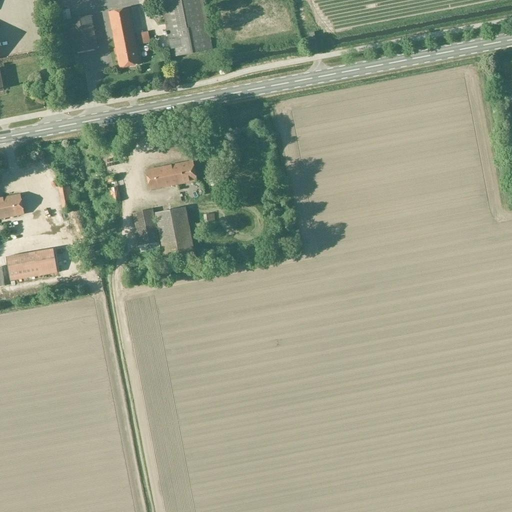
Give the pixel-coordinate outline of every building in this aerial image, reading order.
[(161,0),(173,57),(212,50),(202,0),(161,0)] [(299,36),(305,36),(305,2),(301,3),(296,3),(288,7),(288,17),(285,10),(279,13),(279,12),(275,15),(267,15),(266,13),(263,13),(255,17),(255,24),(260,33),(268,33),(274,30),(275,32),(280,30),(284,38),(296,38),(299,36)] [(119,67),(139,64),(128,9),(108,12),(119,67)] [(74,53),(97,49),(91,15),(67,20),(74,53)] [(139,45),(150,43),(147,32),(137,34),(139,45)] [(194,161),(148,170),(152,190),(198,181),(194,161)] [(110,203),(120,201),(115,176),(105,178),(110,203)] [(63,212),(74,210),(69,185),(59,187),(63,212)] [(20,195),(0,198),(0,219),(24,214),(20,195)] [(155,213),(165,263),(195,258),(185,208),(155,213)] [(153,210),(133,214),(139,246),(159,242),(153,210)] [(25,229),(25,217),(15,217),(16,229),(25,229)] [(50,251),(2,260),(7,286),(55,277),(50,251)]
